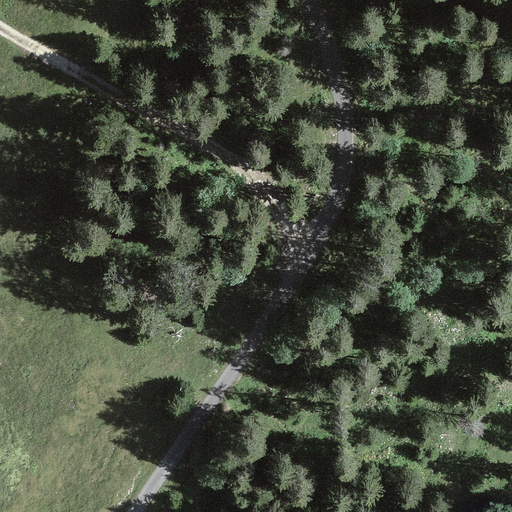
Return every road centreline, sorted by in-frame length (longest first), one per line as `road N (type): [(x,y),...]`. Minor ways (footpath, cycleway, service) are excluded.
road 1 (track): [(136,511),(259,334),(336,200),(343,109),(315,0)]
road 2 (track): [(308,254),(252,172),(0,26)]
